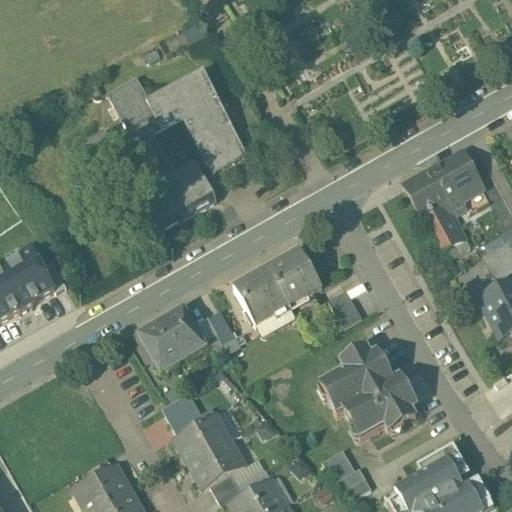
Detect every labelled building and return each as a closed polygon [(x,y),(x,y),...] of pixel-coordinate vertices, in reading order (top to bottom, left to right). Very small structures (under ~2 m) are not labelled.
[(192,30),(180,37),(186,49),(199,43),(192,30)] [(155,52),(142,59),(147,68),(159,61),(155,52)] [(147,106),(135,86),(108,100),(129,138),(108,149),(103,138),(79,151),(99,189),(138,169),(152,194),(140,201),(159,236),(214,207),(195,171),(174,182),(152,142),(183,125),(212,178),(245,160),(200,77),(147,106)] [(92,85),(73,95),(80,109),(100,99),(92,85)] [(463,157),(404,190),(421,221),(422,220),(442,257),(463,246),(447,216),(465,206),(463,203),(482,193),(463,157)] [(511,233),(500,240),(505,249),(508,248),(509,250),(511,255),(511,233)] [(505,249),(481,262),(490,279),(511,267),(511,255),(509,250),(508,248),(505,249)] [(300,256),(267,275),(289,312),(322,293),(300,256)] [(27,262),(0,277),(0,309),(7,321),(31,306),(48,296),(33,273),(27,262)] [(64,287),(50,264),(33,273),(48,296),(64,287)] [(511,267),(490,279),(498,293),(511,285),(511,267)] [(267,275),(234,294),(255,331),(289,312),(267,275)] [(511,285),(498,293),(478,304),(489,325),(491,324),(502,344),(511,338),(511,285)] [(362,322),(346,294),(328,304),(343,333),(362,322)] [(184,314),(139,340),(161,378),(206,352),(184,314)] [(235,342),(220,316),(208,322),(223,348),(235,342)] [(228,359),(217,339),(206,345),(218,365),(228,359)] [(235,342),(223,348),(227,355),(239,349),(235,342)] [(393,385),(376,356),(371,359),(367,352),(340,367),(344,375),(320,389),(337,419),(344,415),(360,444),(385,429),(389,437),(416,422),(412,414),(417,411),(399,381),(393,385)] [(185,399),(161,414),(177,441),(201,427),(185,399)] [(177,441),(174,443),(182,457),(183,456),(189,467),(188,468),(188,469),(230,445),(215,419),(201,427),(177,441)] [(230,445),(188,469),(189,470),(190,469),(196,480),(195,481),(203,495),(210,491),(231,479),(245,471),(230,445)] [(343,454),(322,466),(334,487),(335,486),(355,475),(343,454)] [(443,456),(417,471),(422,480),(395,495),(398,501),(387,508),(389,511),(480,511),(491,505),(478,483),(463,492),(459,485),(469,479),(457,456),(446,462),(443,456)] [(107,463),(82,477),(88,487),(113,473),(107,463)] [(88,487),(74,495),(83,511),(104,511),(129,498),(123,486),(124,485),(116,471),(113,473),(88,487)] [(355,475),(335,486),(341,497),(344,495),(365,483),(359,473),(355,475)] [(231,479),(210,491),(216,501),(237,490),(231,479)] [(365,483),(344,495),(350,505),(371,493),(365,483)] [(243,500),(229,508),(231,511),(281,511),(285,510),(270,484),(243,500)] [(237,490),(216,501),(221,511),(229,508),(243,500),(237,490)] [(136,510),(129,498),(104,511),(138,511),(137,509),(136,510)]
